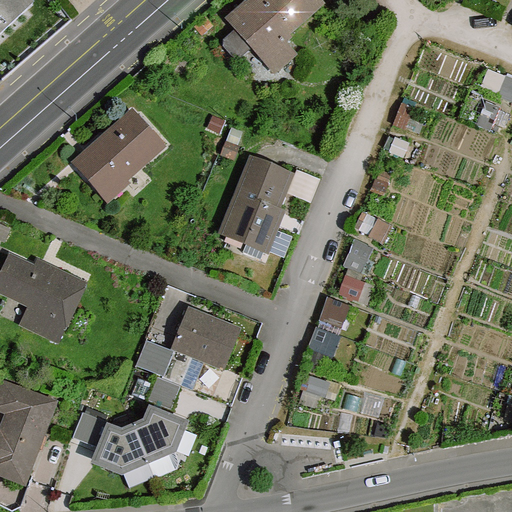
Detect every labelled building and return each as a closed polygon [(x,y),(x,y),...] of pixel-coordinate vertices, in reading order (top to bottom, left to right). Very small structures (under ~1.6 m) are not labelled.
[(0,0),(0,32),(28,8),(21,0),(0,0)] [(321,0),(247,0),(226,19),(274,73),(296,54),(285,41),(326,5),(321,0)] [(496,107),(485,102),(476,123),(488,128),(496,107)] [(408,107),(400,104),(393,122),(401,126),(408,107)] [(131,108),(71,163),(106,202),(166,147),(131,108)] [(405,142),(393,139),(390,151),(401,154),(405,142)] [(291,173),(251,156),(218,234),(268,255),(286,211),(277,207),(291,173)] [(378,171),(371,188),(379,191),(386,174),(378,171)] [(353,241),(344,263),(359,269),(368,247),(353,241)] [(33,264),(8,253),(0,271),(0,295),(26,307),(18,325),(59,344),(87,281),(36,258),(33,264)] [(360,283),(344,277),(339,291),(354,297),(360,283)] [(346,306),(326,299),(319,318),(339,324),(346,306)] [(238,328),(189,308),(172,350),(221,370),(238,328)] [(336,337),(315,329),(308,346),(329,355),(336,337)] [(171,350),(144,339),(134,365),(161,375),(171,350)] [(155,376),(145,400),(168,409),(178,386),(155,376)] [(0,476),(24,486),(57,402),(0,379),(0,413),(4,415),(0,424),(0,476)] [(122,428),(106,422),(90,462),(121,475),(149,464),(154,477),(177,468),(171,455),(176,451),(187,420),(148,406),(144,419),(122,428)] [(94,444),(107,417),(87,408),(75,434),(94,444)]
